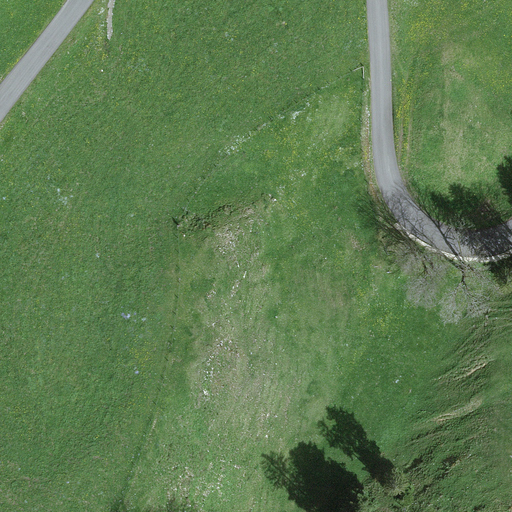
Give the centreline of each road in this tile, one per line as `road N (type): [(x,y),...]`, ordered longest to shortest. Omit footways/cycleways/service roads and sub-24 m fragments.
road 1 (tertiary): [(511,232),(479,243),(448,239),(399,205),(385,168),(377,0)]
road 2 (tertiary): [(80,0),(0,104)]
